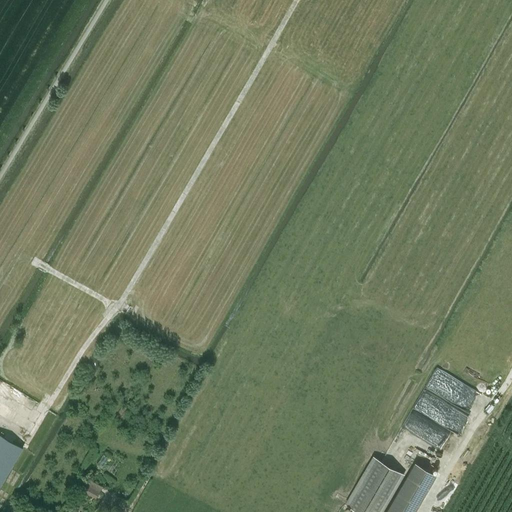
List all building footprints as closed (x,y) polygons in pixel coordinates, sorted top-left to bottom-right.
[(464,435),(486,393),(437,368),(425,390),(424,389),(414,409),(464,435)] [(0,485),(22,447),(0,433),(0,485)] [(382,511),(404,474),(373,455),(345,503),(360,511),(382,511)] [(414,511),(436,474),(414,462),(385,511),(414,511)] [(86,484),(83,490),(96,498),(99,492),(86,484)]
